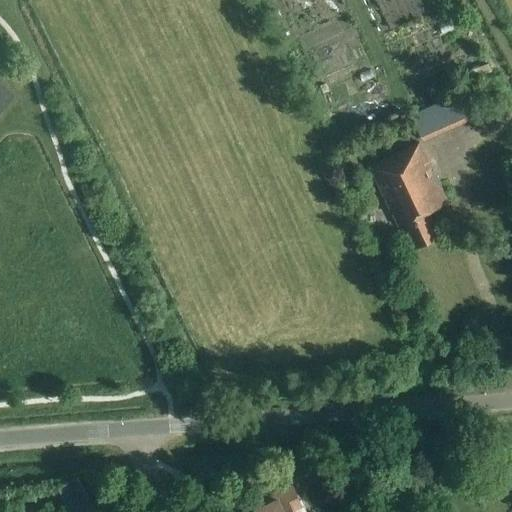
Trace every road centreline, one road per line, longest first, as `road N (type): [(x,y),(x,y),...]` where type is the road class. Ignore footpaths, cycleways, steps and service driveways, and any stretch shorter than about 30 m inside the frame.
road 1 (unclassified): [(141,429),(511,401)]
road 2 (unclassified): [(0,439),(141,429)]
